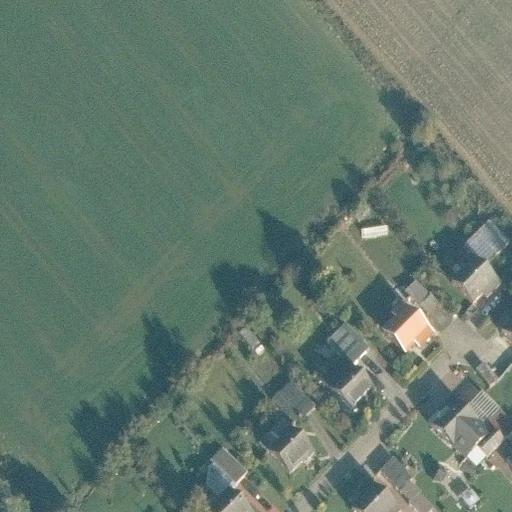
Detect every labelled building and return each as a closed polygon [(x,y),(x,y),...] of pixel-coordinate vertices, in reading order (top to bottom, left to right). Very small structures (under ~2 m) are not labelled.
[(484,271),(506,249),(486,229),(461,253),(469,262),(445,286),(474,315),(501,289),(484,271)] [(420,281),(409,292),(430,314),(441,303),(420,281)] [(401,308),(373,337),(404,367),(432,337),(401,308)] [(511,316),(491,335),(511,358),(511,316)] [(348,372),(366,356),(343,331),(326,348),(348,372)] [(347,418),(369,396),(340,367),(318,388),(347,418)] [(309,413),(288,393),(271,410),(293,431),(309,413)] [(458,462),(484,435),(449,401),(422,428),(458,462)] [(283,484),(309,459),(278,428),(253,452),(283,484)] [(511,479),(511,457),(500,468),(511,480),(511,479)] [(242,480),(217,459),(207,471),(232,492),(242,480)] [(397,511),(372,486),(344,511),(397,511)] [(240,511),(222,493),(203,511),(240,511)] [(423,511),(409,493),(397,503),(404,511),(423,511)]
